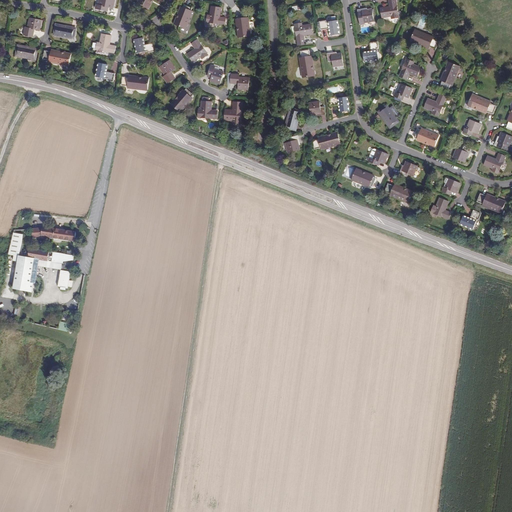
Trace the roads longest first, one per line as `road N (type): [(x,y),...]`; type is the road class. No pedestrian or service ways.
road 1 (track): [(219,161),(167,511)]
road 2 (secondary): [(483,261),(222,150)]
road 3 (secondary): [(219,161),(483,261)]
